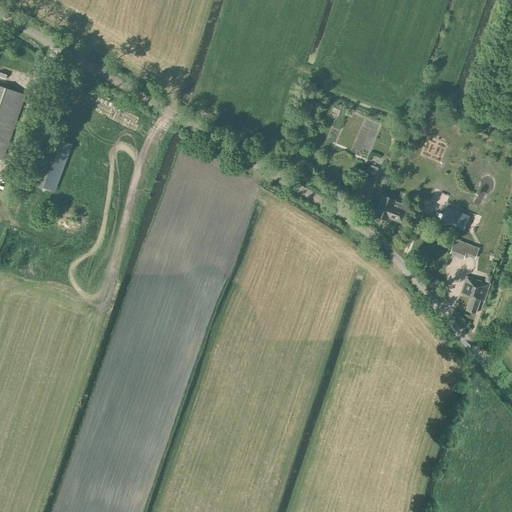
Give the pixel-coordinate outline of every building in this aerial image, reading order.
[(0,159),(2,160),(25,95),(0,86),(0,159)] [(341,111),(332,107),(330,114),(338,117),(341,111)] [(54,193),(73,145),(50,136),(32,184),(54,193)] [(375,177),(377,171),(369,167),(366,173),(375,177)] [(478,177),(487,181),(491,171),(481,168),(478,177)] [(369,189),(373,178),(366,175),(362,186),(369,189)] [(386,186),(388,179),(382,177),(380,184),(386,186)] [(401,222),(405,211),(407,206),(395,202),(396,200),(382,195),(374,216),(389,221),(390,218),(401,222)] [(476,259),(480,248),(455,239),(450,255),(463,260),(465,255),(476,259)] [(484,301),(489,284),(466,276),(460,293),(471,297),(466,310),(475,313),(480,300),(484,301)]
